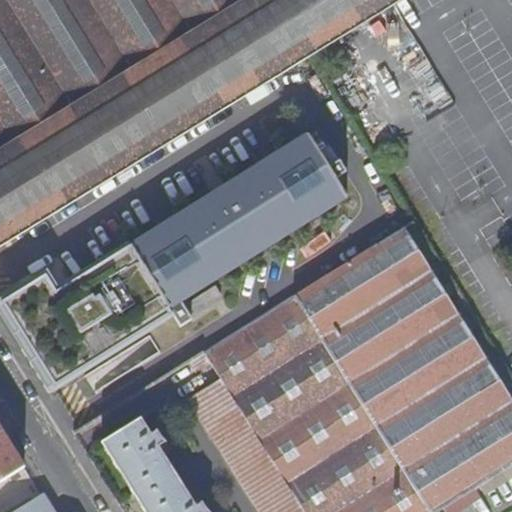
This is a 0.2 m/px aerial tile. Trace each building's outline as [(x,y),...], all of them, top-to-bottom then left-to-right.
[(0,0),(0,245),(24,230),(29,227),(49,215),(54,212),(152,152),(267,82),(307,56),(398,0),(0,0)] [(137,256),(13,334),(77,438),(193,366),(407,233),(379,189),(385,184),(348,126),(341,128),(336,121),(342,116),(307,61),(268,83),(267,82),(152,152),(171,184),(243,139),(291,109),(309,139),(262,169),(134,250),(137,256)] [(243,139),(262,169),(309,139),(291,109),(243,139)] [(172,186),(171,184),(152,152),(54,212),(75,246),(172,186)] [(49,215),(29,227),(35,237),(55,225),(49,215)] [(24,230),(0,245),(0,281),(41,256),(24,230)] [(407,233),(193,366),(198,376),(212,368),(223,385),(191,405),(259,511),(441,511),(511,467),(511,399),(469,331),(407,233)] [(144,511),(209,511),(200,501),(195,504),(161,450),(168,445),(156,431),(151,434),(144,423),(104,448),(144,511)] [(0,481),(24,467),(0,429),(0,481)] [(51,511),(43,497),(19,511),(51,511)]
